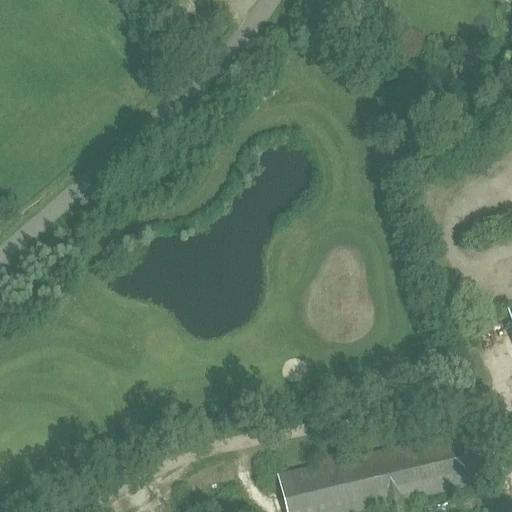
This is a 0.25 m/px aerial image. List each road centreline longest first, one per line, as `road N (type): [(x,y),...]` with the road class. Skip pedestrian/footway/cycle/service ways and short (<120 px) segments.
road 1 (track): [(499,390),(207,447),(80,511)]
road 2 (unclassified): [(0,260),(242,42),(273,0)]
